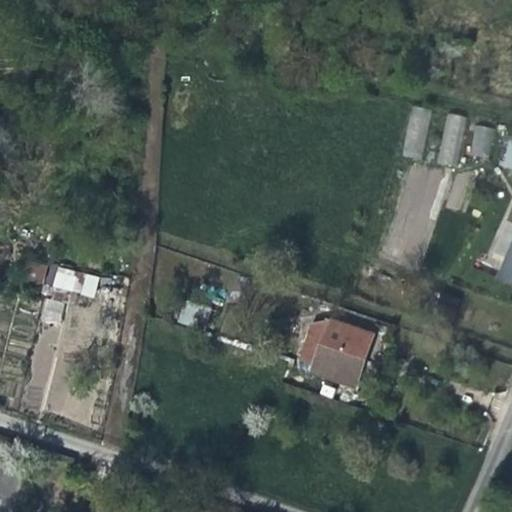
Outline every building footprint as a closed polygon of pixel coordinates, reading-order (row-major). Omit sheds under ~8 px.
[(398,160),(431,163),(433,147),(425,146),(428,110),(409,108),(405,146),(400,146),(398,160)] [(511,132),(503,131),(500,143),(507,145),(502,165),(511,167),(511,132)] [(511,284),(511,255),(501,280),(511,284)] [(26,279),(41,283),(46,266),(31,262),(26,279)] [(57,266),(52,287),(94,298),(99,277),(57,266)] [(59,325),(64,303),(46,298),(41,320),(59,325)] [(371,343),(336,331),(326,358),(362,371),(371,343)]
